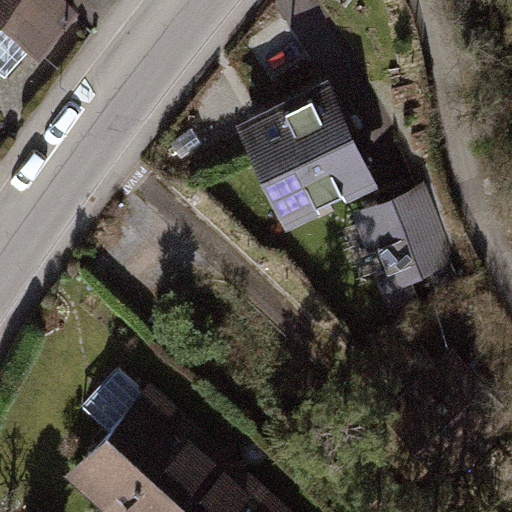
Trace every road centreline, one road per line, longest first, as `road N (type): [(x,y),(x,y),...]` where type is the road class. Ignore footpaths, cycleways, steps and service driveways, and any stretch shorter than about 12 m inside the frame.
road 1 (residential): [(197,0),(0,263)]
road 2 (residential): [(423,0),(444,45),(465,194),(511,272)]
